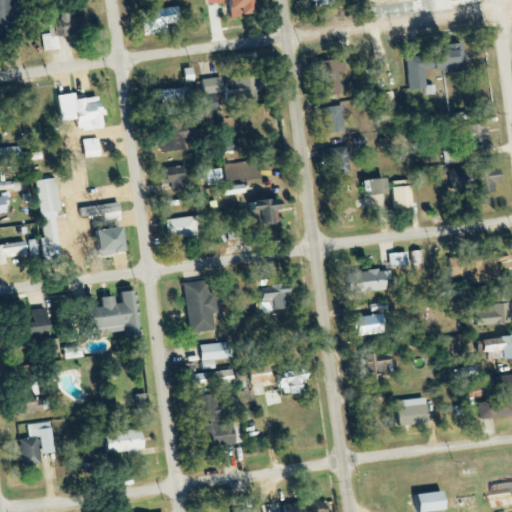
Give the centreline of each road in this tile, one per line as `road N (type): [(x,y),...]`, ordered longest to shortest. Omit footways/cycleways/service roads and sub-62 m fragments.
road 1 (residential): [(511,439),(0,510)]
road 2 (residential): [(360,511),(291,0)]
road 3 (residential): [(184,511),(116,0)]
road 4 (residential): [(126,68),(511,17)]
road 5 (residential): [(153,276),(511,227)]
road 6 (residential): [(0,289),(153,276)]
road 7 (residential): [(126,68),(0,80)]
